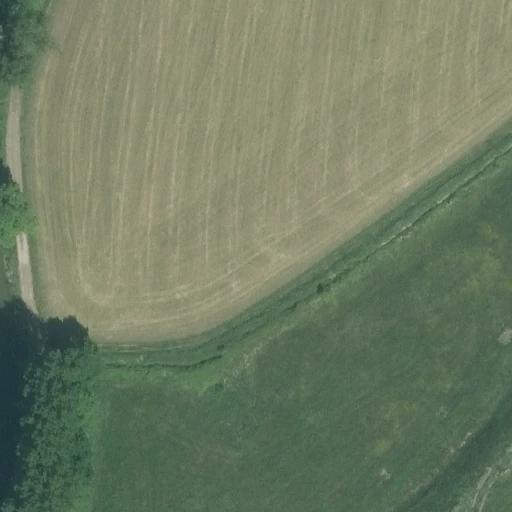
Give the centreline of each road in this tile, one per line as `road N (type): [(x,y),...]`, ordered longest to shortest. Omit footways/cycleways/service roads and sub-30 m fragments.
road 1 (track): [(52,357),(213,343),(511,129)]
road 2 (track): [(0,50),(20,54),(10,76),(31,342),(52,357),(59,383)]
road 3 (track): [(46,511),(59,383)]
